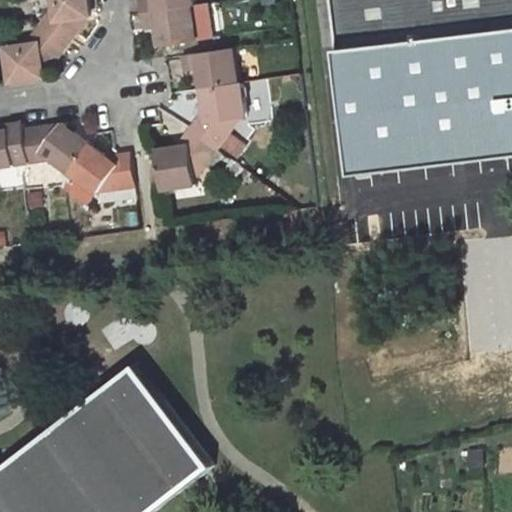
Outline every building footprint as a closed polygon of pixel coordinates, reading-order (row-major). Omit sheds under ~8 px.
[(35,35),(36,42),(9,46),(13,79),(48,75),(46,62),(58,61),(82,31),(79,18),(94,15),(92,0),(57,0),(59,13),(51,15),(35,35)] [(196,44),(191,10),(195,10),(193,0),(142,0),(146,35),(159,33),(161,49),(196,44)] [(511,0),(337,0),(344,54),(350,54),(368,52),(511,34),(511,0)] [(234,51),(183,58),(185,73),(200,72),(202,90),(239,85),(234,51)] [(368,52),(350,54),(351,63),(369,61),(368,52)] [(239,85),(202,90),(206,119),(198,120),(190,130),(217,150),(230,131),(229,120),(248,118),(243,84),(239,85)] [(0,167),(26,164),(22,130),(21,123),(6,126),(7,130),(0,130),(0,167)] [(52,137),(41,128),(22,130),(26,164),(38,162),(42,158),(66,176),(88,146),(60,126),(52,137)] [(163,191),(198,187),(196,170),(202,169),(217,150),(190,130),(181,142),(182,147),(157,151),(163,191)] [(113,164),(88,146),(66,176),(95,197),(102,187),(111,194),(133,190),(129,156),(117,157),(113,164)] [(165,511),(226,466),(148,364),(0,476),(0,511),(165,511)]
